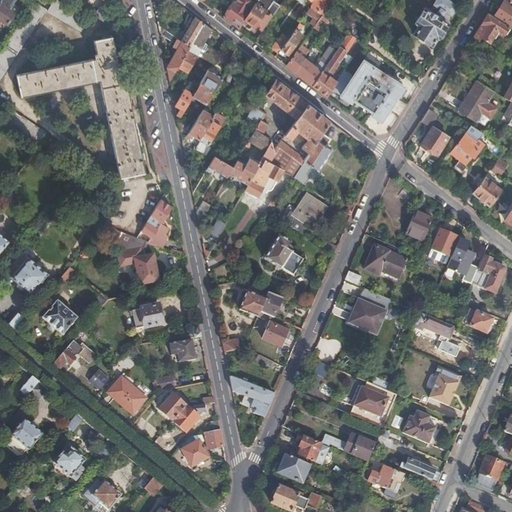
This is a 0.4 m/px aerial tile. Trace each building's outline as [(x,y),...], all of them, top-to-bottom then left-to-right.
[(1,0),(0,2),(0,18),(8,23),(17,9),(12,5),(15,0),(1,0)] [(57,0),(53,0),(47,11),(81,31),(88,19),(85,18),(59,1),(57,0)] [(225,17),(239,28),(246,17),(252,7),(255,3),(256,3),(257,2),(254,0),(236,0),(236,1),(235,1),(225,17)] [(257,0),(257,2),(256,3),(255,3),(252,7),(246,17),(257,25),(257,24),(264,29),(281,4),(281,3),(276,0),(257,0)] [(323,14),(328,9),(315,0),(311,6),(322,14),(323,14)] [(435,8),(438,10),(444,14),(447,16),(449,13),(451,14),(456,6),(446,0),(436,0),(434,4),(436,5),(435,8)] [(511,0),(503,0),(492,17),(509,28),(511,22),(511,0)] [(0,51),(0,77),(45,9),(33,1),(16,26),(0,51)] [(322,14),(311,6),(306,12),(314,17),(312,20),(317,23),(322,14)] [(99,8),(94,16),(103,22),(108,13),(99,8)] [(440,20),(434,16),(424,10),(416,23),(420,25),(414,34),(431,45),(437,36),(439,38),(447,25),(440,20)] [(438,10),(434,16),(440,20),(444,14),(438,10)] [(317,23),(314,26),(320,31),(329,18),(323,14),(322,14),(317,23)] [(488,15),(474,38),(478,40),(480,37),(489,42),(491,38),(494,39),(498,33),(496,31),(497,30),(504,35),(509,28),(492,17),(488,15)] [(203,23),(195,17),(180,41),(189,47),(191,44),(203,23)] [(281,49),(278,53),(284,57),(287,56),(302,34),(298,31),(302,24),(299,22),(285,43),(286,44),(282,49),(281,49)] [(211,30),(203,23),(191,44),(200,49),(211,30)] [(178,49),(167,67),(170,81),(178,66),(189,47),(180,41),(178,39),(172,36),(168,33),(166,35),(177,43),(175,47),(178,49)] [(337,52),(314,86),(327,97),(332,89),(337,82),(329,76),(345,50),(354,37),(349,34),(340,47),(337,52)] [(15,76),(20,98),(98,83),(118,178),(144,173),(126,84),(122,84),(113,38),(92,42),(95,55),(93,55),(94,60),(15,76)] [(272,49),(278,53),(281,49),(282,49),(286,44),(285,43),(279,39),(272,49)] [(191,44),(189,47),(178,66),(186,72),(199,50),(200,49),(191,44)] [(304,57),(309,50),(300,44),(296,51),(304,57)] [(297,52),(287,66),(314,86),(337,52),(330,47),(317,67),(297,52)] [(204,50),(203,52),(202,54),(205,55),(203,58),(212,64),(218,54),(209,48),(207,51),(204,50)] [(337,82),(332,89),(341,95),(341,97),(343,98),(342,100),(348,104),(350,102),(351,103),(353,100),(373,114),(372,116),(380,122),(398,95),(401,97),(405,90),(402,88),(403,87),(374,68),(376,64),(366,57),(354,76),(345,70),(337,82)] [(204,77),(203,79),(200,84),(209,90),(210,88),(215,90),(222,79),(208,70),(204,77)] [(480,76),(477,81),(488,88),(491,83),(480,76)] [(308,105),(275,79),(265,96),(296,120),(308,105)] [(511,79),(503,97),(506,99),(511,103),(511,102),(511,79)] [(488,88),(477,81),(458,110),(475,121),(480,113),(489,118),(496,108),(487,102),(494,91),(488,88)] [(200,84),(198,88),(192,97),(205,106),(213,94),(208,91),(209,90),(200,84)] [(184,91),(175,105),(178,121),(192,97),(198,88),(193,85),(188,93),(184,91)] [(330,121),(308,105),(296,120),(284,135),(290,139),(296,131),(307,140),(301,148),(309,153),(321,134),(330,121)] [(6,125),(35,146),(44,133),(9,109),(1,121),(6,125)] [(192,127),(188,134),(198,140),(204,131),(211,120),(213,117),(203,110),(198,117),(192,127)] [(427,111),(421,120),(429,125),(435,115),(427,111)] [(186,124),(192,127),(198,117),(192,113),(186,124)] [(204,131),(198,140),(207,146),(224,119),(215,114),(213,117),(211,120),(204,131)] [(268,126),(261,122),(248,142),(264,152),(270,142),(262,136),(268,126)] [(470,126),(449,152),(465,165),(477,150),(468,143),(471,139),(476,142),(482,134),(470,126)] [(448,136),(433,127),(421,145),(436,155),(448,136)] [(330,140),(321,134),(309,153),(304,160),(304,162),(317,170),(330,151),(325,147),(330,140)] [(279,141),(276,145),(279,148),(301,165),(304,162),(304,160),(279,141)] [(273,150),(270,142),(264,152),(258,164),(246,185),(244,189),(257,196),(268,177),(277,181),(283,171),(274,166),(277,160),(272,157),(279,148),(276,145),(273,150)] [(301,165),(279,148),(272,157),(277,160),(274,166),(283,171),(293,177),(298,170),(301,165)] [(215,157),(207,170),(210,172),(212,170),(226,178),(228,174),(233,167),(215,157)] [(237,160),(233,167),(228,174),(246,185),(258,164),(247,158),(244,164),(237,160)] [(497,160),(489,171),(498,175),(505,166),(497,160)] [(298,170),(293,177),(293,178),(302,183),(306,178),(304,174),(298,170)] [(86,181),(80,176),(76,181),(82,186),(86,181)] [(485,176),(472,192),(489,206),(502,190),(485,176)] [(76,181),(65,194),(71,199),(82,186),(76,181)] [(284,222),(296,230),(302,222),(313,229),(326,209),(306,196),(293,215),(289,214),(284,222)] [(117,202),(109,197),(105,203),(113,209),(117,202)] [(272,200),(268,206),(273,209),(276,205),(277,203),(272,200)] [(150,238),(147,243),(159,247),(166,237),(163,235),(166,229),(159,224),(169,207),(160,201),(140,232),(150,238)] [(203,201),(196,211),(198,223),(210,205),(203,201)] [(281,207),(276,205),(273,209),(271,213),(275,216),(281,207)] [(432,218),(415,211),(405,234),(422,241),(432,218)] [(209,235),(216,239),(223,226),(216,222),(209,235)] [(457,237),(440,230),(432,248),(449,256),(457,237)] [(118,253),(117,253),(120,267),(135,263),(139,286),(159,282),(153,255),(142,257),(140,249),(144,248),(146,242),(136,238),(121,233),(116,245),(118,253)] [(0,256),(11,244),(0,234),(0,256)] [(290,243),(279,236),(264,260),(281,270),(282,269),(293,276),(303,260),(291,253),(292,251),(287,248),(290,243)] [(467,242),(458,239),(445,268),(464,275),(462,279),(470,283),(471,282),(475,270),(477,267),(468,264),(459,260),(463,250),(467,242)] [(405,260),(373,246),(363,269),(378,275),(380,272),(397,279),(405,260)] [(459,260),(468,264),(472,254),(463,250),(459,260)] [(477,270),(475,270),(471,282),(495,292),(502,276),(504,269),(504,267),(504,266),(502,265),(491,260),(492,259),(484,256),(478,270),(477,270)] [(27,257),(10,277),(31,294),(48,274),(27,257)] [(68,268),(61,276),(56,282),(60,285),(72,271),(68,268)] [(360,277),(348,272),(345,281),(356,286),(360,277)] [(375,334),(389,300),(362,289),(348,323),(375,334)] [(259,311),(265,298),(246,292),(240,310),(252,314),(256,316),(257,316),(259,311)] [(281,299),(267,293),(265,298),(259,311),(265,314),(273,317),(281,299)] [(99,310),(108,300),(101,295),(93,305),(99,310)] [(461,303),(473,308),(476,302),(464,297),(461,303)] [(57,302),(42,319),(63,335),(77,319),(57,302)] [(133,310),(136,330),(162,325),(159,305),(133,310)] [(17,312),(7,325),(14,332),(25,319),(17,312)] [(475,312),(469,326),(485,332),(491,319),(475,312)] [(453,327),(419,313),(413,328),(420,330),(422,328),(448,338),(453,327)] [(283,339),(287,331),(269,323),(261,339),(279,347),(283,339)] [(238,340),(223,343),(225,352),(239,349),(238,340)] [(73,341),(54,365),(60,370),(67,362),(70,365),(75,359),(74,357),(77,354),(88,364),(96,356),(82,344),(80,346),(73,341)] [(191,341),(168,345),(170,356),(177,355),(178,363),(194,360),(191,341)] [(454,393),(461,377),(436,366),(433,374),(437,376),(428,398),(448,407),(452,399),(454,393)] [(97,369),(87,380),(97,388),(107,377),(97,369)] [(38,382),(32,376),(18,391),(26,397),(38,382)] [(122,377),(107,394),(133,415),(148,398),(136,387),(135,388),(122,377)] [(155,381),(162,392),(174,389),(172,377),(155,381)] [(274,394),(230,378),(233,392),(244,396),(242,403),(251,407),(254,408),(252,413),(264,417),(274,394)] [(38,382),(26,397),(35,404),(47,389),(38,382)] [(381,430),(396,396),(386,391),(366,383),(364,388),(361,387),(349,416),(381,430)] [(159,410),(172,421),(185,407),(172,395),(159,410)] [(185,407),(172,421),(185,432),(198,417),(185,407)] [(428,416),(415,411),(412,418),(408,416),(401,432),(427,444),(434,427),(426,424),(428,416)] [(511,411),(510,416),(509,416),(503,431),(511,435),(511,411)] [(83,419),(77,414),(66,426),(73,431),(83,419)] [(23,420),(11,435),(29,450),(41,435),(23,420)] [(217,453),(223,452),(219,431),(205,434),(207,449),(216,448),(217,453)] [(341,452),(365,463),(373,445),(349,435),(345,444),(323,435),(320,444),(331,448),(341,452)] [(388,448),(392,441),(379,436),(376,443),(388,448)] [(303,438),(299,448),(301,449),(298,456),(313,462),(320,446),(303,438)] [(115,446),(108,440),(98,453),(104,459),(115,446)] [(198,441),(181,451),(190,467),(207,458),(198,441)] [(85,460),(68,446),(54,463),(71,477),(85,460)] [(326,449),(320,446),(313,462),(319,465),(326,449)] [(280,454),(284,455),(293,459),(296,454),(297,452),(283,447),(280,454)] [(301,483),(309,466),(293,459),(284,455),(280,465),(278,464),(275,472),(301,483)] [(483,487),(482,489),(489,492),(490,490),(491,491),(502,464),(486,457),(479,473),(480,473),(475,484),(483,487)] [(429,481),(434,470),(407,459),(405,465),(400,463),(399,467),(425,479),(429,481)] [(393,494),(401,478),(380,470),(376,479),(370,476),(367,482),(393,494)] [(437,484),(437,483),(441,473),(434,470),(429,481),(437,484)] [(97,475),(82,493),(88,498),(91,495),(108,510),(121,494),(97,475)] [(161,486),(152,478),(144,488),(153,496),(161,486)] [(423,484),(435,489),(437,484),(429,481),(425,479),(423,484)] [(278,486),(270,504),(289,511),(293,511),(295,507),(303,511),(305,507),(316,511),(321,498),(311,494),(308,501),(300,497),(300,496),(278,486)] [(484,511),(486,509),(469,502),(467,508),(475,511),(484,511)]
